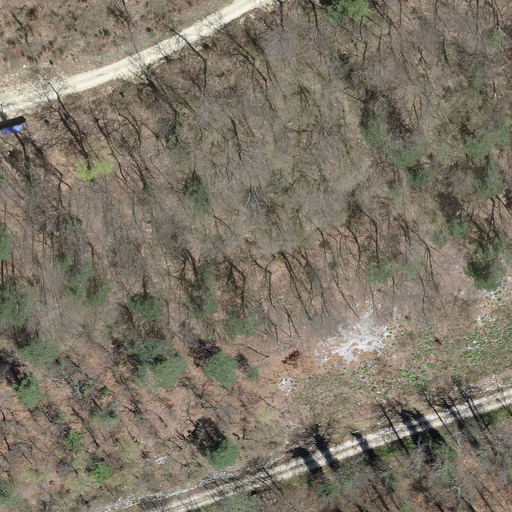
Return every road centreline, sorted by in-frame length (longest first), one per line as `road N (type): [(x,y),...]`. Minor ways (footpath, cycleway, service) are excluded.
road 1 (track): [(160,511),(511,395)]
road 2 (track): [(0,107),(112,69),(252,0)]
